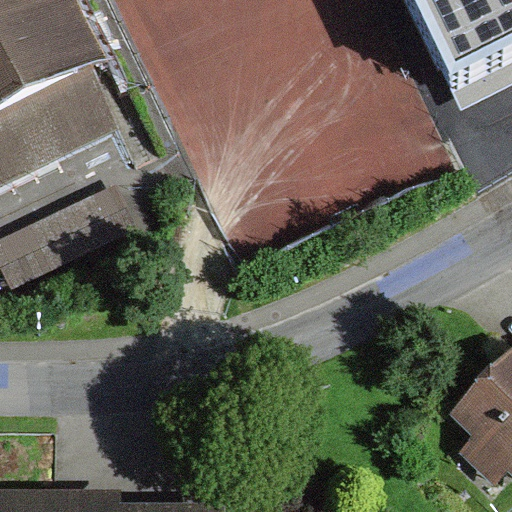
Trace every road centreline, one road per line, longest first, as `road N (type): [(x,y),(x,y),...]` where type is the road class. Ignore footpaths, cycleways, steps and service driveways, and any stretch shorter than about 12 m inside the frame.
road 1 (tertiary): [(0,395),(103,392),(246,366),(511,224)]
road 2 (track): [(251,511),(246,366)]
